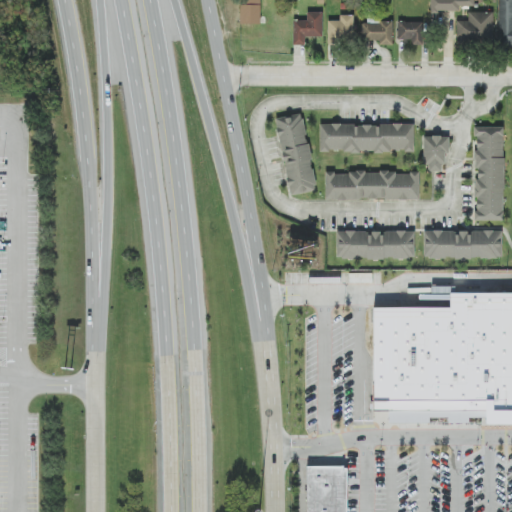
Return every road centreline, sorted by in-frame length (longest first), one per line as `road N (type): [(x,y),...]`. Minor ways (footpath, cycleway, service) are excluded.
road 1 (motorway): [(197,511),(196,326),(178,139),(151,0)]
road 2 (motorway): [(127,0),(156,188),(170,511)]
road 3 (motorway): [(267,365),(222,157),(173,0)]
road 4 (secondary): [(267,365),(253,219),(208,0)]
road 5 (secondary): [(64,0),(92,162),(98,355)]
road 6 (motorway): [(101,0),(110,149),(98,355)]
road 7 (residential): [(511,75),(225,75)]
road 8 (secondary): [(98,355),(97,511)]
road 9 (secondary): [(273,511),(267,365)]
